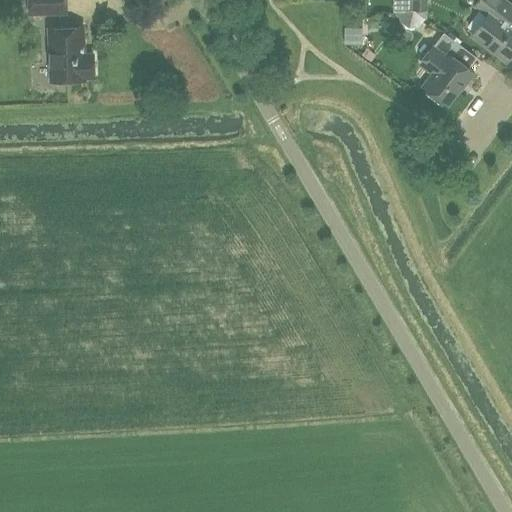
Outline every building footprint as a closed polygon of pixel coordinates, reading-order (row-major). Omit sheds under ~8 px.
[(30,0),(31,13),(67,12),(66,0),(30,0)] [(413,0),(413,9),(429,9),(428,0),(413,0)] [(478,0),(475,4),(488,13),(473,34),(508,60),(511,54),(511,23),(504,18),(511,7),(511,4),(505,0),(478,0)] [(50,28),(52,80),(85,78),(85,76),(94,76),(93,54),(84,54),(83,26),(50,28)] [(444,32),(430,51),(420,64),(433,73),(423,86),(448,104),(464,82),(466,83),(474,72),(455,57),(464,46),(444,32)]
